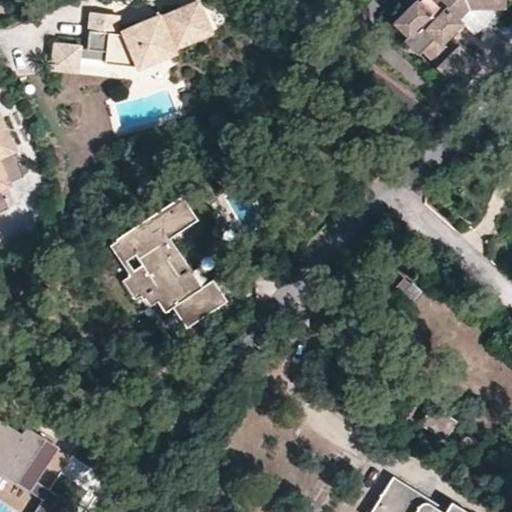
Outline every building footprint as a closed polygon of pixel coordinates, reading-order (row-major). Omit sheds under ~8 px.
[(504,6),(503,0),(413,0),(393,21),(407,35),(403,39),(418,55),(422,52),(436,66),(451,52),(442,42),(463,21),(456,14),(463,8),(504,6)] [(118,15),(92,13),(88,50),(105,51),(104,62),(130,65),(135,64),(138,68),(173,54),(171,45),(176,43),(177,45),(210,32),(197,2),(142,24),(140,21),(122,29),(123,33),(117,33),(118,15)] [(80,46),(56,44),(54,68),(77,70),(80,46)] [(0,186),(5,184),(0,172),(0,154),(11,149),(0,127),(0,186)] [(158,246),(169,238),(196,220),(179,195),(116,239),(129,259),(133,255),(140,265),(128,273),(129,275),(142,295),(144,298),(151,295),(156,302),(163,312),(172,308),(174,312),(183,324),(185,327),(225,302),(212,281),(202,286),(195,291),(185,276),(192,272),(178,252),(166,259),(158,246)] [(178,252),(169,238),(158,246),(166,259),(178,252)] [(280,258),(257,259),(258,270),(281,268),(280,258)] [(202,286),(192,272),(185,276),(195,291),(202,286)] [(142,295),(129,275),(121,280),(134,300),(142,295)] [(149,306),(156,302),(151,295),(144,298),(149,306)] [(172,332),(183,324),(174,312),(163,319),(172,332)] [(456,421),(434,407),(422,426),(443,440),(456,421)] [(0,475),(41,503),(34,511),(76,511),(89,493),(59,473),(46,491),(34,483),(57,449),(24,427),(19,434),(0,422),(0,475)] [(46,491),(59,473),(68,457),(57,449),(34,483),(46,491)] [(390,481),(370,511),(464,511),(450,503),(444,511),(435,511),(436,510),(390,481)]
